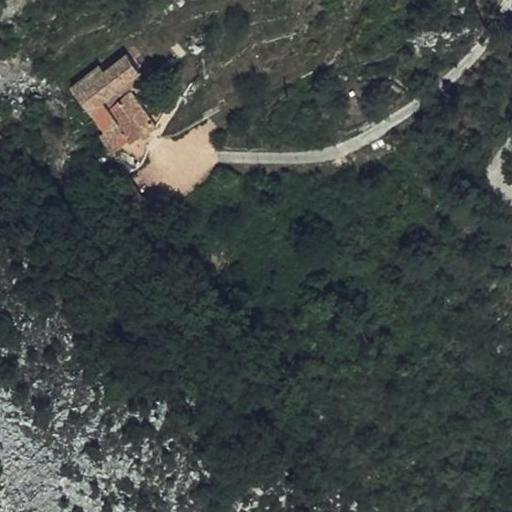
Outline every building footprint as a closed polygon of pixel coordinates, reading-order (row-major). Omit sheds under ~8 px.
[(357,107),(382,96),(380,85),(374,76),(366,70),(359,68),(350,68),(341,71),(333,77),(329,85),(327,93),(329,106),(334,116),(338,115),(357,107)] [(367,117),(390,108),(387,102),(393,99),(391,92),(382,96),(357,107),(338,115),(348,136),(367,117)] [(133,152),(137,155),(157,135),(128,102),(110,121),(106,124),(133,152)] [(374,125),(393,111),(390,108),(367,117),(348,136),(374,125)] [(110,217),(133,246),(154,228),(131,201),(110,217)]
